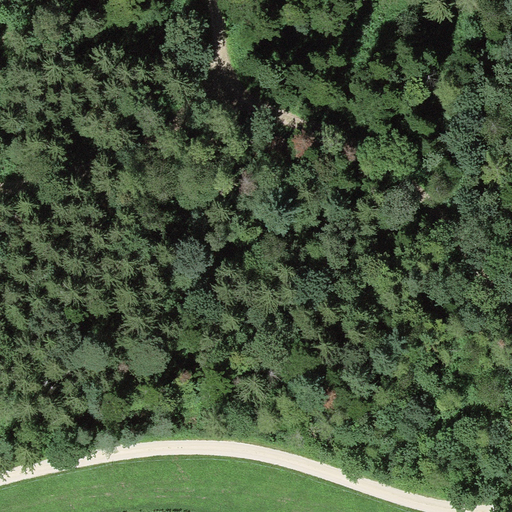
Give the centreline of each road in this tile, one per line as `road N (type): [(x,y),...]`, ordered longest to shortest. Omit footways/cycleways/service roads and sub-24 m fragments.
road 1 (track): [(471,511),(218,446),(91,455),(0,477)]
road 2 (track): [(207,0),(224,87),(325,129),(396,177),(511,320)]
road 3 (track): [(224,87),(144,145),(23,190),(0,191)]
